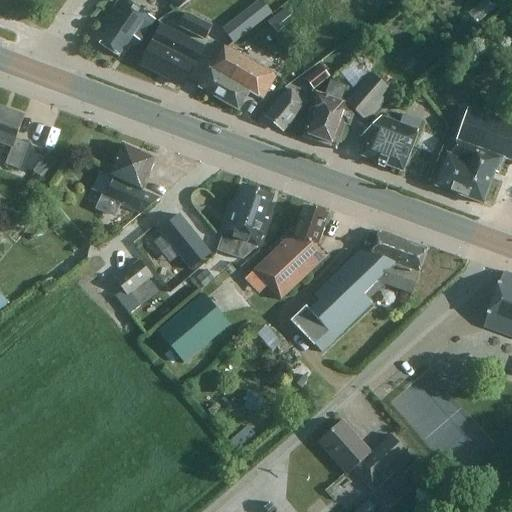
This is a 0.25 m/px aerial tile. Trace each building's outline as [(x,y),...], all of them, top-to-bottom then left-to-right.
[(118,58),(133,37),(140,41),(154,20),(125,0),(119,0),(101,26),(104,27),(95,42),(118,58)] [(172,0),(179,10),(192,0),(172,0)] [(234,43),(271,14),(260,1),(224,30),(234,43)] [(282,23),(291,16),(286,8),(267,22),(276,34),(285,27),(282,23)] [(212,27),(186,13),(179,26),(206,40),(212,27)] [(182,86),(194,63),(197,64),(205,48),(161,26),(141,65),(182,86)] [(211,69),(210,69),(199,88),(200,89),(238,111),(239,111),(250,92),(263,100),(276,76),(235,52),(235,53),(225,47),(211,69)] [(322,67),(306,80),(313,90),(329,77),(322,67)] [(366,123),(393,93),(372,74),(345,104),(340,102),(346,87),(331,82),(325,97),(316,93),(310,109),(312,113),(303,138),(335,150),(345,124),(349,126),(354,112),(366,123)] [(293,91),(282,97),(266,116),(284,131),(308,102),(293,91)] [(18,169),(27,144),(15,140),(24,116),(0,107),(0,143),(11,148),(5,164),(18,169)] [(448,155),(447,155),(436,187),(483,204),(494,173),(499,174),(505,159),(511,161),(511,125),(469,110),(457,142),(454,141),(448,155)] [(418,132),(423,120),(404,113),(399,125),(418,132)] [(360,138),(368,141),(362,157),(402,172),(418,132),(399,125),(381,118),(360,138)] [(123,145),(109,177),(113,179),(99,212),(114,219),(120,205),(141,214),(160,198),(143,191),(156,159),(123,145)] [(235,257),(258,191),(243,185),(235,208),(233,208),(218,251),(235,257)] [(258,191),(235,257),(243,260),(258,247),(267,220),(265,219),(273,196),(258,191)] [(329,256),(318,245),(328,214),(312,209),(312,211),(304,208),(293,239),(289,238),(253,272),(281,301),(329,256)] [(158,231),(191,271),(212,254),(179,214),(158,231)] [(379,232),(370,256),(356,251),(344,262),(346,263),(314,295),(320,302),(309,312),(305,309),(292,322),(322,353),(372,304),(369,300),(385,285),(411,294),(428,249),(379,232)] [(123,291),(126,295),(130,292),(151,276),(139,260),(114,280),(123,291)] [(204,288),(214,279),(206,270),(196,279),(204,288)] [(511,275),(503,272),(483,327),(511,337),(511,275)] [(141,305),(130,292),(126,295),(123,291),(115,297),(129,314),(141,305)] [(203,295),(158,333),(184,364),(229,325),(203,295)] [(272,325),(264,333),(278,350),(287,342),(272,325)] [(244,413),(259,416),(262,397),(247,394),(244,413)] [(342,421),(318,443),(346,474),(352,469),(373,492),(411,457),(391,435),(371,453),(342,421)] [(417,461),(404,472),(415,484),(428,473),(417,461)]
